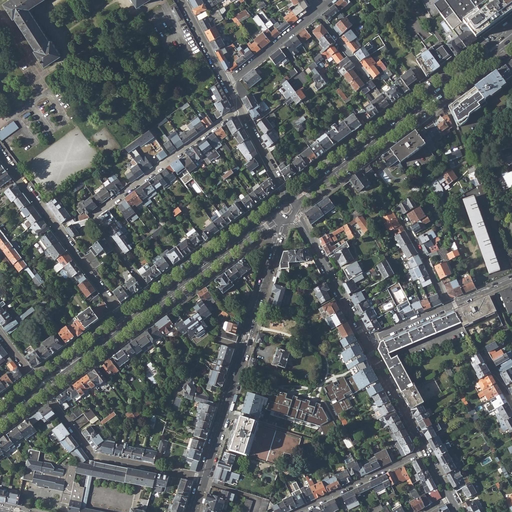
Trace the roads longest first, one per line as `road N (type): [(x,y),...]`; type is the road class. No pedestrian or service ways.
road 1 (residential): [(156,301),(92,216),(239,106)]
road 2 (tertiary): [(274,253),(203,477)]
road 3 (residential): [(0,152),(127,322)]
road 4 (residential): [(203,477),(92,455),(40,386)]
road 5 (residential): [(294,214),(366,342)]
road 6 (residential): [(424,449),(295,511)]
road 7 (primary): [(439,89),(327,175)]
road 8 (residential): [(366,342),(424,449)]
